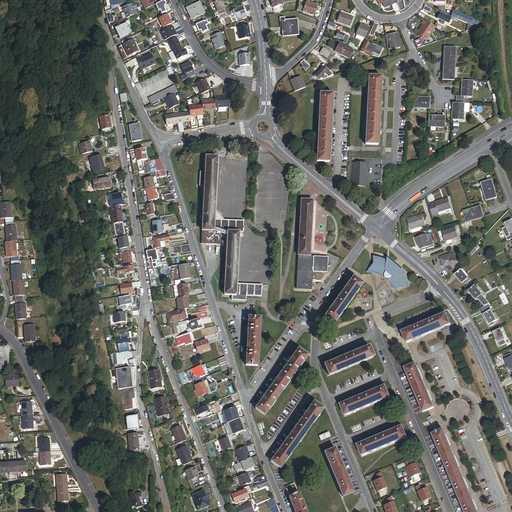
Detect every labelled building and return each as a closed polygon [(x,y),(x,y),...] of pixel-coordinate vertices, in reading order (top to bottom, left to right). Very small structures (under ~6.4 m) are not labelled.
[(148,0),(139,0),(144,9),(151,6),(154,5),(156,4),(154,0),(148,0),(149,0),(148,0)] [(161,14),(165,12),(163,8),(164,8),(163,6),(169,3),(167,0),(164,0),(156,4),(154,5),(157,11),(159,10),(161,14)] [(217,15),(224,12),(219,0),(218,0),(212,2),(209,4),(215,16),(217,15)] [(277,5),(281,4),(279,0),(268,0),(272,11),(279,10),(277,5)] [(317,9),(318,6),(315,5),(316,5),(305,1),(302,10),(307,12),(306,13),(312,15),(314,9),(317,9)] [(190,19),(204,14),(199,2),(185,7),(190,19)] [(248,3),(242,6),(242,7),(232,11),(233,12),(234,15),(231,16),(232,20),(236,19),(236,20),(246,16),(246,15),(243,8),(244,7),(244,8),(245,8),(249,7),(248,3)] [(124,15),(135,11),(133,4),(122,7),(124,15)] [(471,25),(473,19),(453,10),(451,16),(470,24),(471,25)] [(444,21),(447,23),(450,17),(439,11),(436,17),(439,19),(444,21)] [(336,20),(348,26),(352,17),(349,15),(339,12),(336,20)] [(162,27),(170,23),(168,19),(167,18),(166,15),(158,18),(162,27)] [(280,36),(296,35),(295,19),(282,20),(282,18),(277,18),(278,26),(279,26),(280,36)] [(418,36),(422,39),(432,26),(422,18),(419,22),(420,23),(422,25),(419,29),(417,28),(414,33),(418,36)] [(203,32),(207,30),(205,26),(207,25),(206,24),(207,24),(205,21),(205,20),(195,24),(197,30),(199,29),(200,31),(198,32),(195,33),(196,37),(201,35),(201,33),(203,32)] [(119,37),(130,32),(126,24),(125,22),(114,27),(119,37)] [(373,35),(378,23),(374,22),(369,33),(373,35)] [(356,34),(364,37),(369,27),(365,25),(360,23),(355,34),(356,34)] [(167,39),(167,40),(175,36),(178,35),(177,33),(175,34),(174,31),(175,30),(174,28),(172,29),(171,26),(160,32),(161,35),(162,34),(164,40),(167,39)] [(247,26),(236,27),(238,39),(249,37),(247,26)] [(341,42),(344,43),(347,36),(342,33),(343,31),(339,30),(338,32),(337,31),(335,36),(342,39),(341,42)] [(225,46),(219,32),(210,36),(211,39),(210,40),(215,50),(225,46)] [(390,50),(399,48),(397,39),(396,40),(395,34),(388,35),(390,50)] [(127,55),(137,50),(131,36),(120,41),(127,55)] [(167,40),(176,59),(185,54),(183,49),(181,49),(175,36),(167,40)] [(417,48),(424,46),(422,39),(418,36),(414,40),(417,48)] [(378,54),(381,48),(374,44),(373,45),(370,44),(365,41),(360,50),(369,55),(371,50),(378,54)] [(334,50),(347,58),(351,50),(338,43),(334,50)] [(320,53),(325,58),(330,53),(325,48),(320,53)] [(442,66),(454,66),(455,49),(443,48),(442,66)] [(150,53),(137,59),(141,68),(149,64),(149,65),(154,63),(150,53)] [(247,54),(236,55),(237,66),(248,65),(247,54)] [(300,62),(304,70),(309,65),(303,59),(300,62)] [(186,78),(195,74),(188,62),(180,66),(186,78)] [(327,76),(328,76),(331,72),(322,64),(321,65),(322,66),(314,75),(318,79),(322,74),(323,72),(327,76)] [(442,79),(453,80),(454,66),(442,66),(442,79)] [(143,87),(169,74),(167,71),(166,69),(140,81),(143,87)] [(365,145),(378,145),(378,132),(379,110),(380,88),(381,76),(368,75),(365,145)] [(296,92),(306,88),(301,77),(292,81),(296,92)] [(198,93),(199,93),(208,89),(203,78),(193,83),(198,93)] [(463,97),(470,97),(471,81),(460,80),(459,97),(463,97)] [(150,103),(163,97),(172,92),(176,90),(174,85),(148,98),(150,103)] [(319,92),(316,161),(329,162),(330,147),(331,126),(332,105),(332,93),(319,92)] [(169,108),(178,104),(173,93),(164,97),(169,108)] [(412,108),(428,109),(429,97),(413,96),(412,108)] [(214,107),(228,107),(228,97),(213,97),(213,99),(214,107)] [(214,109),(214,107),(213,99),(200,99),(200,103),(201,109),(214,109)] [(195,114),(201,113),(201,109),(200,103),(187,106),(188,111),(189,120),(190,126),(194,125),(193,114),(195,114)] [(451,120),(462,121),(463,104),(455,104),(452,104),(451,112),(451,120)] [(181,121),(189,120),(188,111),(175,113),(177,122),(178,130),(182,129),(181,121)] [(165,123),(177,122),(175,113),(163,114),(165,123)] [(101,130),(109,128),(107,116),(99,118),(101,130)] [(427,127),(443,128),(444,117),(428,116),(427,127)] [(135,126),(126,128),(129,144),(138,142),(135,126)] [(89,148),(89,146),(90,143),(88,135),(85,136),(86,142),(81,143),(76,144),(78,155),(88,153),(87,149),(89,148)] [(106,156),(117,154),(116,147),(105,149),(106,156)] [(134,163),(145,161),(142,150),(132,152),(131,152),(129,152),(132,165),(134,164),(134,163)] [(227,232),(223,293),(235,293),(236,284),(238,232),(242,232),(242,221),(223,220),(214,219),(214,210),(215,157),(204,157),(203,172),(198,171),(198,185),(203,186),(201,231),(220,231),(227,232)] [(88,173),(98,171),(96,159),(86,161),(88,173)] [(153,166),(153,172),(156,172),(161,170),(156,160),(152,161),(153,166)] [(352,186),(365,187),(365,173),(366,164),(353,163),(352,186)] [(147,173),(153,172),(153,166),(139,168),(140,174),(147,173)] [(151,185),(155,184),(154,179),(148,180),(143,181),(145,190),(152,189),(151,185)] [(485,201),(496,198),(491,180),(480,183),(485,201)] [(90,191),(107,189),(106,181),(90,183),(90,191)] [(150,201),(154,200),(152,189),(145,190),(141,191),(142,199),(146,198),(147,202),(150,201)] [(117,208),(122,207),(120,195),(104,197),(106,209),(117,208)] [(313,269),(328,270),(328,255),(311,254),(314,198),(305,198),(302,198),(297,286),(312,287),(312,282),(313,269)] [(429,205),(432,216),(439,214),(438,212),(451,209),(448,199),(445,200),(443,201),(443,200),(436,202),(436,203),(429,205)] [(9,210),(8,203),(0,203),(0,211),(0,212),(2,212),(2,219),(5,219),(11,218),(10,210),(9,210)] [(149,218),(152,217),(150,206),(144,207),(144,209),(142,209),(143,218),(145,218),(145,220),(149,219),(149,218)] [(111,225),(119,224),(117,208),(106,209),(108,225),(109,225),(111,225)] [(458,213),(461,224),(480,218),(477,208),(458,213)] [(223,220),(214,210),(214,219),(223,220)] [(411,232),(426,227),(423,217),(408,221),(411,232)] [(150,236),(161,234),(158,219),(148,221),(148,224),(150,236)] [(506,241),(511,238),(511,223),(511,222),(504,225),(505,227),(501,229),(506,241)] [(120,229),(119,224),(111,225),(112,229),(113,236),(121,235),(120,229)] [(13,226),(6,227),(7,234),(6,234),(6,242),(13,242),(15,242),(15,235),(16,235),(15,226),(13,226)] [(445,244),(458,240),(455,230),(442,234),(445,244)] [(201,244),(219,245),(220,231),(201,231),(201,244)] [(157,245),(157,243),(168,242),(167,236),(151,239),(151,241),(148,242),(149,247),(152,246),(152,249),(158,248),(158,250),(166,248),(168,248),(168,244),(157,245)] [(420,251),(434,247),(433,242),(429,243),(427,237),(427,236),(415,240),(417,246),(418,245),(419,247),(420,251)] [(117,250),(126,249),(125,244),(127,244),(126,239),(124,239),(124,237),(115,239),(117,250)] [(6,242),(5,242),(6,251),(7,251),(7,258),(10,258),(16,257),(15,248),(14,249),(13,242),(6,242)] [(180,255),(190,254),(187,245),(168,248),(166,248),(168,255),(180,253),(180,255)] [(156,254),(154,255),(153,252),(144,253),(145,259),(148,258),(150,269),(153,269),(152,263),(155,263),(155,259),(157,258),(156,254)] [(123,264),(131,263),(129,254),(121,255),(123,264)] [(442,266),(450,274),(460,263),(453,256),(452,257),(452,256),(440,259),(442,266)] [(391,282),(395,289),(404,288),(406,283),(402,277),(397,272),(396,270),(392,267),(390,266),(389,266),(384,262),(385,262),(372,258),(373,265),(373,271),(381,274),(380,275),(384,276),(384,277),(385,278),(386,279),(387,279),(388,279),(390,283),(391,282)] [(11,273),(11,281),(13,281),(20,281),(20,274),(21,274),(21,265),(18,265),(12,265),(12,272),(11,273)] [(178,279),(188,278),(186,265),(176,267),(178,279)] [(373,265),(365,272),(366,272),(367,273),(368,273),(370,273),(371,273),(373,274),(375,274),(376,275),(377,275),(378,276),(380,277),(381,277),(382,278),(383,279),(384,279),(384,280),(385,281),(386,281),(386,282),(387,283),(388,283),(388,284),(389,285),(390,286),(390,287),(391,288),(392,288),(392,289),(395,289),(391,282),(390,283),(388,279),(387,279),(386,279),(385,278),(384,277),(384,276),(380,275),(381,274),(373,271),(373,265)] [(122,275),(131,274),(130,268),(123,269),(123,267),(114,269),(115,281),(122,280),(122,275)] [(467,279),(466,279),(460,271),(455,276),(462,284),(463,285),(466,283),(464,281),(467,279)] [(323,317),(332,324),(360,285),(351,278),(323,317)] [(22,287),(22,280),(20,281),(13,281),(13,290),(15,290),(15,297),(22,296),(24,296),(23,287),(22,287)] [(223,295),(231,296),(231,300),(245,301),(246,296),(261,297),(261,285),(236,284),(235,293),(223,293),(223,295)] [(184,299),(188,298),(185,286),(178,287),(171,288),(172,301),(176,300),(184,299)] [(129,289),(129,287),(117,288),(119,297),(130,296),(129,289)] [(478,297),(480,295),(474,287),(473,287),(468,292),(475,300),(475,299),(477,301),(478,300),(479,299),(478,297)] [(484,307),(489,305),(480,295),(478,297),(479,299),(478,300),(484,307)] [(123,307),(129,306),(128,298),(115,299),(116,307),(115,308),(115,312),(117,312),(119,309),(123,308),(123,307)] [(187,305),(185,305),(184,299),(176,300),(178,311),(188,310),(187,305)] [(15,320),(25,320),(24,312),(25,312),(25,304),(22,304),(16,305),(16,311),(15,311),(15,320)] [(492,315),(493,314),(489,305),(484,307),(480,309),(484,316),(490,312),(492,315)] [(115,324),(126,322),(124,312),(113,314),(115,324)] [(492,323),(495,321),(492,315),(490,312),(484,316),(489,324),(490,326),(493,325),(492,323)] [(163,324),(182,321),(181,317),(183,317),(182,313),(162,316),(163,324)] [(401,332),(405,343),(410,341),(435,331),(445,327),(449,325),(445,315),(435,319),(414,327),(401,332)] [(246,357),(245,366),(257,367),(260,319),(248,318),(247,328),(245,327),(245,331),(247,331),(246,353),(244,353),(244,357),(246,357)] [(192,332),(199,330),(197,320),(193,321),(180,323),(181,327),(188,326),(189,330),(192,329),(192,332)] [(33,325),(23,326),(25,343),(35,342),(33,325)] [(116,337),(117,341),(125,340),(137,338),(137,333),(129,335),(129,334),(126,335),(125,331),(115,333),(115,337),(116,337)] [(500,341),(504,340),(500,331),(493,334),(497,343),(498,344),(501,343),(500,341)] [(176,349),(191,345),(188,336),(175,340),(176,345),(175,345),(176,349)] [(205,341),(193,345),(196,353),(207,350),(205,341)] [(323,366),(327,376),(372,357),(367,347),(323,366)] [(253,410),(262,416),(305,358),(296,351),(253,410)] [(126,353),(112,355),(113,367),(120,366),(119,363),(121,363),(121,362),(127,361),(126,353)] [(221,372),(229,370),(227,364),(219,367),(221,372)] [(421,413),(432,408),(430,403),(426,393),(422,383),(416,370),(414,365),(404,370),(408,380),(417,402),(421,413)] [(199,379),(203,378),(199,367),(190,371),(190,373),(193,380),(198,378),(199,379)] [(122,390),(133,389),(130,369),(118,370),(120,391),(122,390)] [(148,389),(159,387),(156,371),(146,373),(148,389)] [(19,386),(18,376),(5,377),(6,386),(14,386),(14,387),(19,386)] [(197,399),(205,396),(201,385),(193,388),(194,391),(196,395),(197,399)] [(339,406),(344,416),(388,397),(384,387),(339,406)] [(133,389),(122,390),(125,412),(135,411),(133,400),(136,400),(134,389),(133,389)] [(168,405),(175,403),(172,395),(165,397),(168,405)] [(155,416),(165,415),(162,399),(153,400),(155,416)] [(22,417),(32,416),(32,411),(31,411),(30,403),(21,403),(22,417)] [(269,462),(278,469),(320,410),(311,403),(269,462)] [(198,417),(203,415),(206,413),(204,408),(192,413),(194,418),(198,417)] [(228,424),(238,420),(233,408),(224,412),(225,414),(228,424)] [(32,422),(32,416),(22,417),(23,430),(32,430),(32,422)] [(129,432),(139,431),(137,418),(127,419),(128,426),(129,430),(129,432)] [(233,435),(242,431),(238,420),(228,424),(233,435)] [(225,436),(225,438),(233,435),(228,424),(224,425),(222,426),(226,436),(225,436)] [(175,444),(182,441),(177,427),(169,430),(175,444)] [(356,446),(361,457),(405,438),(401,428),(356,446)] [(462,511),(475,511),(470,501),(466,490),(462,479),(457,469),(453,458),(448,447),(443,436),(442,431),(431,436),(436,447),(444,467),(452,488),(461,509),(462,511)] [(138,436),(140,455),(142,455),(150,451),(146,435),(138,436)] [(131,456),(140,455),(138,436),(129,437),(131,456)] [(40,453),(50,452),(49,447),(48,439),(39,439),(40,453)] [(225,439),(218,442),(222,452),(229,449),(225,439)] [(179,465),(188,462),(183,447),(174,450),(179,465)] [(241,462),(251,458),(247,447),(237,450),(241,462)] [(341,497),(351,493),(333,449),(323,453),(341,497)] [(50,458),(50,452),(40,453),(41,467),(50,466),(49,458),(50,458)] [(247,473),(256,470),(251,458),(241,462),(237,463),(241,473),(246,471),(247,473)] [(26,462),(17,463),(18,473),(27,472),(26,462)] [(410,478),(419,474),(416,468),(415,464),(410,466),(408,462),(404,464),(410,478)] [(0,473),(9,473),(8,463),(0,463),(0,473)] [(18,473),(17,463),(8,463),(9,473),(18,473)] [(187,480),(194,478),(191,468),(181,471),(188,491),(191,490),(187,480)] [(248,480),(252,478),(250,473),(228,482),(229,486),(237,483),(239,487),(249,483),(248,480)] [(376,492),(385,488),(379,474),(375,476),(376,480),(371,482),(376,492)] [(57,489),(68,488),(67,483),(66,475),(56,476),(57,489)] [(259,489),(269,485),(267,479),(257,483),(259,489)] [(282,486),(288,499),(296,495),(291,482),(282,486)] [(420,502),(429,498),(426,491),(425,489),(420,491),(418,486),(414,488),(420,502)] [(68,494),(68,488),(57,489),(58,502),(68,502),(67,494),(68,494)] [(196,509),(205,506),(200,492),(191,496),(196,509)] [(233,504),(240,502),(237,494),(230,497),(233,504)] [(292,511),(304,511),(297,495),(296,495),(288,499),(287,499),(292,511)] [(141,511),(144,511),(141,503),(143,503),(141,497),(136,499),(135,496),(130,498),(131,501),(129,502),(132,511),(133,511),(136,511),(141,511)] [(384,511),(395,511),(389,498),(385,499),(387,504),(382,506),(384,511)] [(269,507),(277,504),(275,499),(267,502),(269,507)] [(249,503),(236,508),(237,511),(255,511),(252,504),(250,505),(249,503)]
